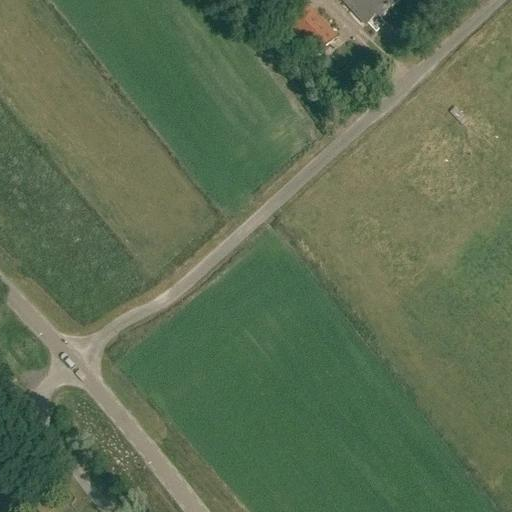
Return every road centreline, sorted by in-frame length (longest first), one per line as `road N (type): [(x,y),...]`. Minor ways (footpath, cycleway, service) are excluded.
road 1 (unclassified): [(69,357),(185,287),(496,0)]
road 2 (tertiary): [(193,511),(69,357)]
road 3 (unclassified): [(110,511),(30,408)]
